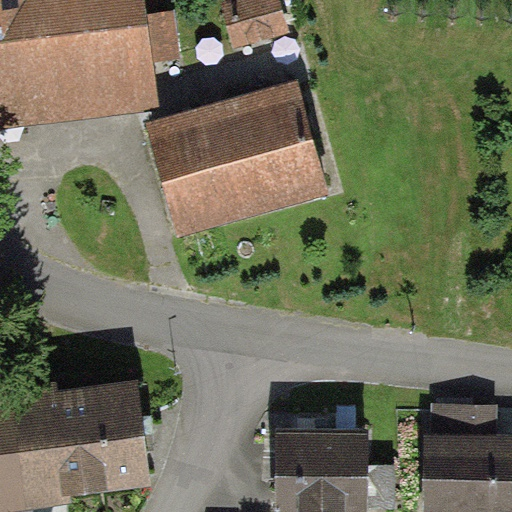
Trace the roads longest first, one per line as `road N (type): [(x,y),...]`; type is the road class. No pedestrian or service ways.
road 1 (residential): [(511,373),(238,353)]
road 2 (residential): [(0,243),(52,276),(238,353)]
road 3 (residential): [(238,353),(182,511)]
